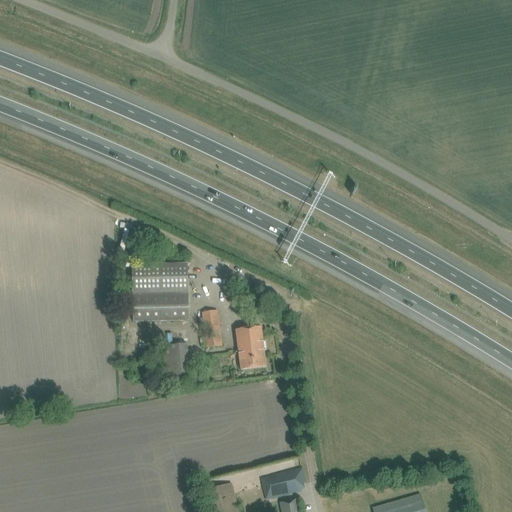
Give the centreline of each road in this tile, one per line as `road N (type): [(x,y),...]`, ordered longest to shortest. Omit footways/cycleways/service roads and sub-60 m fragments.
road 1 (motorway): [(0,104),(243,211),(511,360)]
road 2 (motorway): [(511,306),(262,168),(0,58)]
road 3 (unclassified): [(511,240),(370,156),(165,57)]
road 4 (unclassified): [(321,511),(283,325)]
road 5 (unclassified): [(165,57),(20,0)]
